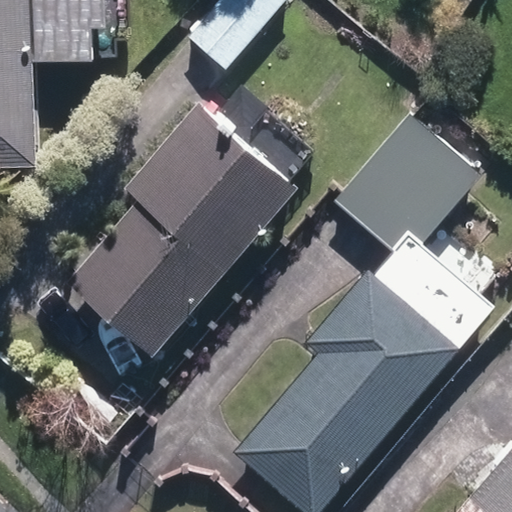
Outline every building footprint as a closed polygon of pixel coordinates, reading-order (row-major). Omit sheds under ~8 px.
[(0,0),(0,169),(42,168),(38,67),(97,65),(95,31),(111,30),(109,0),(0,0)] [(223,0),(190,39),(237,78),(302,4),(297,0),(223,0)] [(468,90),(482,102),(497,81),(485,71),(468,90)] [(69,284),(153,358),(299,193),(201,107),(129,189),(143,201),(69,284)] [(237,454),(306,511),(327,511),(498,306),(422,243),(480,173),(409,114),(336,201),(398,253),(379,277),(369,270),(306,344),(319,355),(237,454)] [(511,511),(511,448),(458,511),(511,511)]
